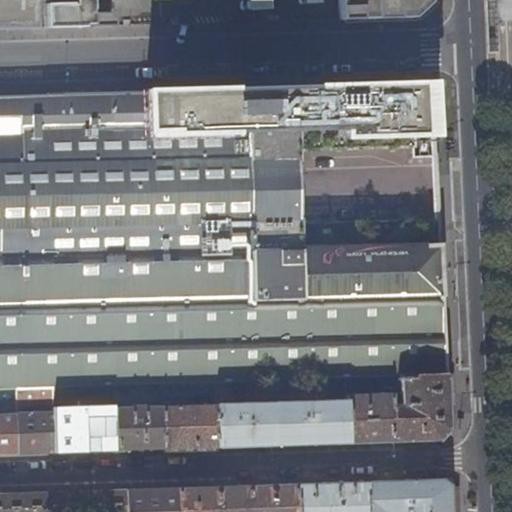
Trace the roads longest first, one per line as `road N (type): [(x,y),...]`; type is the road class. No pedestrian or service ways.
road 1 (residential): [(0,475),(490,460)]
road 2 (residential): [(470,44),(0,63)]
road 3 (primary): [(470,44),(490,460)]
